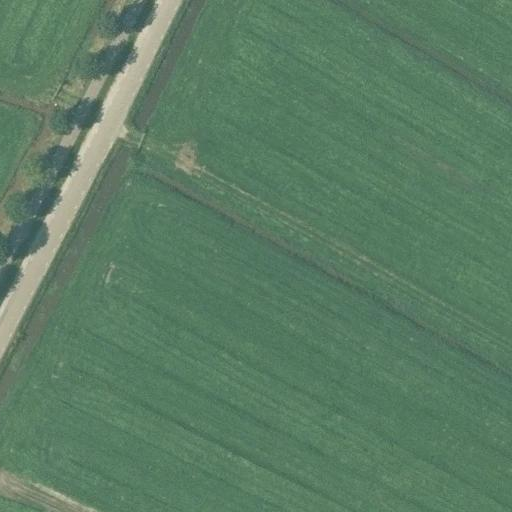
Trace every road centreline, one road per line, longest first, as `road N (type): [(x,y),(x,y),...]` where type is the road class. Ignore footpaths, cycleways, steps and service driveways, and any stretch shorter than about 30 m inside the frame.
road 1 (unclassified): [(83,174),(169,0)]
road 2 (unclassified): [(0,342),(83,174)]
